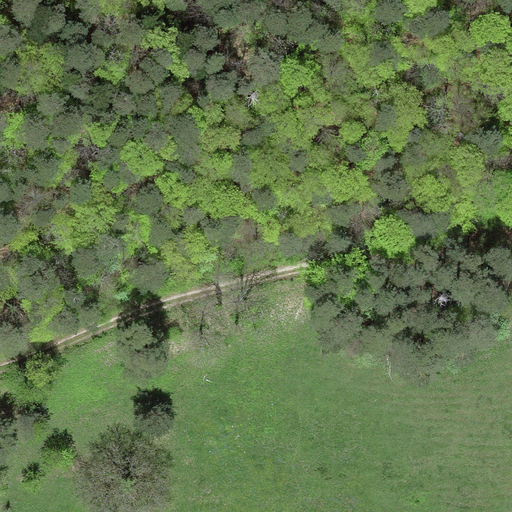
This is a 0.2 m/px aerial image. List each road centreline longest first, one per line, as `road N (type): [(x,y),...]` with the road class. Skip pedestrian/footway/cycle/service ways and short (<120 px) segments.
road 1 (track): [(511,227),(473,245),(303,268),(156,301),(0,355)]
road 2 (track): [(511,112),(86,0)]
